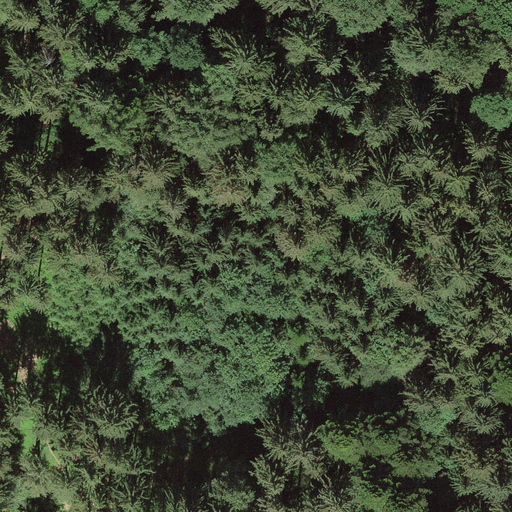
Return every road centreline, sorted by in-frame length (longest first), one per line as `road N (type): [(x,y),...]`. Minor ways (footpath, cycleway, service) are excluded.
road 1 (track): [(159,511),(288,414),(363,376),(511,344)]
road 2 (track): [(448,355),(434,271),(376,147),(340,0)]
